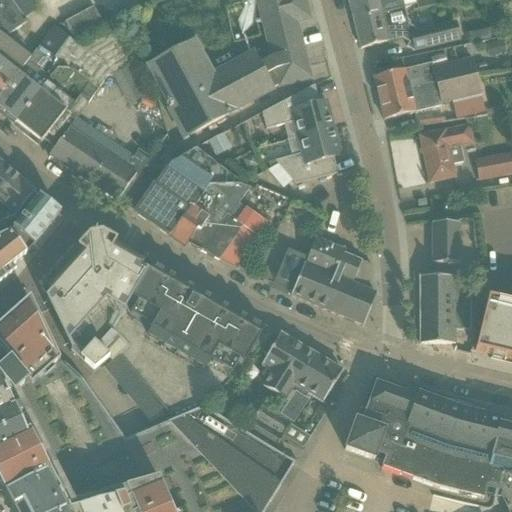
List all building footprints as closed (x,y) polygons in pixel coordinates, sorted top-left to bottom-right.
[(0,99),(30,60),(4,40),(39,13),(29,0),(1,0),(0,1),(0,99)] [(144,69),(185,142),(234,115),(234,114),(272,92),(280,88),(309,81),(295,25),(308,22),(302,0),(256,0),(269,48),(253,57),(215,78),(196,41),(144,69)] [(347,0),(353,22),(403,9),(401,0),(347,0)] [(65,24),(75,43),(104,28),(94,9),(65,24)] [(353,22),(360,50),(388,43),(402,39),(409,44),(406,48),(413,53),(460,41),(456,23),(417,32),(407,27),(403,9),(353,22)] [(41,96),(18,128),(40,146),(43,142),(64,116),(66,117),(74,123),(108,76),(110,77),(112,77),(133,66),(127,56),(109,27),(84,45),(82,49),(69,39),(62,48),(54,59),(58,63),(47,78),(48,79),(37,93),(41,96)] [(54,28),(47,36),(62,48),(69,39),(54,28)] [(47,36),(39,47),(54,59),(62,48),(47,36)] [(484,45),(487,59),(505,55),(502,41),(484,45)] [(30,60),(0,99),(0,113),(18,128),(41,96),(37,93),(48,79),(47,78),(58,63),(54,59),(39,47),(33,56),(30,60)] [(392,75),(373,79),(376,93),(378,100),(476,77),(472,61),(433,71),(432,65),(404,72),(392,75)] [(133,66),(112,77),(117,87),(140,75),(135,65),(133,66)] [(476,77),(378,100),(383,122),(403,117),(414,115),(435,110),(435,109),(441,107),(441,106),(481,97),(476,77)] [(314,86),(262,116),(263,120),(266,130),(283,126),(287,143),(298,140),(333,131),(332,130),(334,130),(327,106),(326,107),(325,104),(319,106),(314,88),(314,86)] [(152,99),(141,105),(150,111),(157,101),(152,99)] [(94,132),(77,121),(48,158),(76,177),(117,204),(126,198),(146,169),(120,151),(111,144),(117,137),(108,132),(98,126),(94,132)] [(420,138),(430,184),(454,179),(451,167),(462,164),(459,147),(472,144),(468,128),(444,133),(420,138)] [(291,158),(275,163),(295,187),(337,176),(333,160),(340,158),(339,156),(340,155),(334,131),(333,132),(333,131),(298,140),(302,155),(291,158)] [(207,143),(214,158),(230,150),(223,135),(207,143)] [(133,214),(168,239),(190,208),(193,210),(210,188),(211,188),(210,187),(241,187),(195,151),(169,165),(161,177),(147,167),(146,169),(126,198),(118,205),(133,214)] [(511,155),(475,162),(478,182),(511,175),(511,155)] [(0,193),(14,177),(0,165),(0,193)] [(14,177),(0,193),(0,205),(4,209),(0,214),(0,218),(5,223),(13,219),(15,220),(30,201),(35,195),(14,177)] [(211,188),(210,188),(193,210),(190,208),(168,239),(177,244),(178,245),(179,244),(180,244),(181,243),(185,246),(185,245),(218,262),(219,260),(233,268),(235,265),(237,266),(257,238),(242,228),(242,227),(235,222),(244,210),(238,205),(249,189),(241,187),(210,187),(211,188)] [(0,285),(9,278),(5,272),(25,257),(24,256),(31,248),(33,249),(59,216),(38,198),(34,204),(30,201),(15,220),(13,219),(5,223),(0,225),(0,285)] [(458,225),(431,225),(432,245),(458,245),(458,225)] [(100,235),(88,237),(41,288),(42,289),(40,292),(46,298),(44,301),(69,353),(93,372),(107,360),(111,363),(118,357),(127,349),(111,332),(151,265),(145,262),(146,261),(100,235)] [(275,285),(274,287),(292,294),(290,298),(362,329),(371,306),(376,296),(363,291),(357,289),(352,287),(361,263),(343,257),(345,252),(316,240),(311,251),(306,261),(288,254),(275,285)] [(458,245),(432,245),(432,265),(458,265),(458,245)] [(151,265),(111,332),(127,349),(118,357),(173,422),(203,410),(275,336),(151,264),(151,265)] [(419,279),(419,346),(454,346),(454,331),(469,331),(469,282),(454,282),(454,278),(421,279),(419,279)] [(0,491),(10,511),(118,511),(94,452),(122,441),(81,384),(59,363),(28,300),(0,325),(0,355),(8,364),(0,370),(0,491)] [(511,305),(487,300),(475,351),(491,355),(490,361),(511,365),(511,305)] [(261,388),(283,401),(288,395),(288,394),(293,387),(293,388),(313,356),(280,336),(260,369),(270,374),(261,388)] [(253,420),(282,438),(290,426),(289,426),(290,424),(293,425),(308,402),(305,400),(308,396),(320,402),(322,404),(342,373),(313,356),(293,388),(293,387),(288,394),(288,395),(283,401),(284,402),(274,416),(273,416),(261,408),(253,420)] [(511,511),(511,423),(459,411),(418,396),(417,400),(376,385),(361,424),(355,422),(344,451),(382,465),(381,470),(435,489),(482,501),(484,496),(500,501),(504,511),(511,511)] [(122,441),(94,452),(118,511),(264,511),(293,465),(203,410),(122,441)] [(253,420),(246,432),(258,439),(275,450),(282,438),(253,420)]
